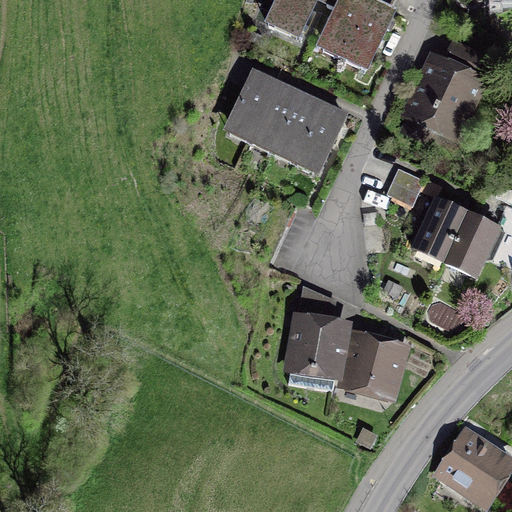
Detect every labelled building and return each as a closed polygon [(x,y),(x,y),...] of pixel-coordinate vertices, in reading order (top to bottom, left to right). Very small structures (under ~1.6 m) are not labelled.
[(277,0),(265,28),(299,44),(317,5),(337,14),(343,0),(277,0)] [(343,59),(371,0),(343,0),(337,14),(321,49),(343,59)] [(391,0),(371,0),(343,59),(374,73),(401,15),(396,12),(400,4),(391,0)] [(447,63),(432,56),(400,123),(406,126),(399,140),(428,153),(435,138),(460,150),(490,87),(476,80),(485,62),(454,47),(447,63)] [(251,135),(277,84),(253,72),(227,123),(251,135)] [(277,84),(251,135),(276,147),(301,96),(277,84)] [(296,157),(322,107),(301,96),(276,147),(296,157)] [(322,107),(296,157),(320,170),(346,119),(322,107)] [(397,171),(393,183),(419,193),(435,199),(440,188),(397,171)] [(511,186),(502,182),(496,196),(511,203),(511,186)] [(414,207),(419,193),(393,183),(387,197),(414,207)] [(471,219),(437,204),(412,256),(449,272),(471,219)] [(484,287),(506,234),(471,219),(449,272),(484,287)] [(355,327),(295,315),(284,373),(343,385),(355,337),(355,327)] [(396,407),(410,352),(355,337),(343,385),(341,393),(396,407)] [(511,467),(511,453),(461,423),(431,473),(488,507),(511,467)]
